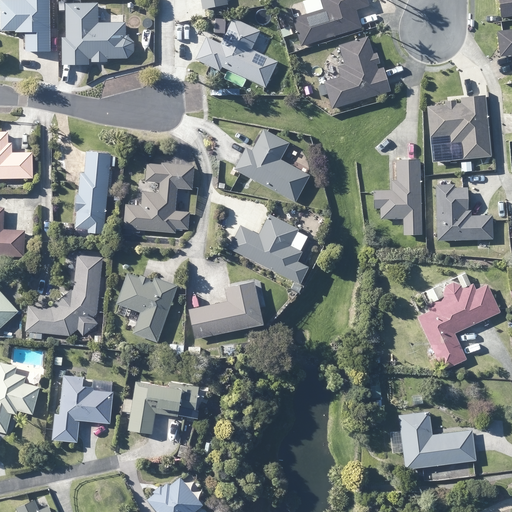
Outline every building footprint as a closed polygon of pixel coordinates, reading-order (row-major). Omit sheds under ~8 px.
[(50,51),(50,28),(49,0),(0,0),(1,30),(16,30),(16,32),(19,32),(23,32),(25,32),(26,49),(26,51),(50,51)] [(200,0),(203,9),(205,9),(228,4),(227,3),(226,0),(200,0)] [(370,5),(368,0),(320,0),(323,8),(294,17),(292,18),(301,46),(361,27),(356,10),(370,5)] [(511,0),(498,0),(501,17),(511,15),(511,0)] [(126,22),(123,22),(98,22),(98,3),(66,3),(66,30),(66,37),(62,37),(62,39),(62,64),(65,64),(89,64),(89,58),(92,58),(91,61),(94,61),(96,61),(100,61),(107,61),(107,58),(127,58),(134,51),(134,41),(126,33),(126,22)] [(267,26),(265,16),(254,17),(256,28),(267,26)] [(278,61),(263,54),(252,49),(260,30),(233,17),(224,37),(221,43),(206,36),(195,59),(220,71),(222,67),(265,87),(278,61)] [(511,29),(497,31),(499,47),(500,57),(511,55),(511,29)] [(380,62),(378,55),(377,52),(373,53),(368,36),(351,41),(349,42),(347,36),(340,38),(342,44),(339,45),(339,47),(345,64),(338,66),(341,76),(325,81),(324,81),(324,84),(318,85),(321,95),(327,93),(332,107),(332,109),(390,90),(383,67),(378,68),(377,64),(380,62)] [(463,159),(486,156),(491,156),(485,95),(461,98),(461,103),(457,103),(456,99),(448,100),(445,101),(445,104),(427,106),(430,137),(432,137),(450,135),(450,143),(461,142),(463,156),(463,159)] [(280,159),(289,143),(264,128),(253,147),(252,150),(246,146),(236,165),(234,169),(295,202),(310,175),(307,174),(304,172),(306,168),(293,161),(291,165),(280,159)] [(0,177),(33,177),(32,152),(29,152),(12,152),(12,143),(8,143),(8,130),(1,131),(0,130),(0,177)] [(461,149),(443,141),(437,154),(455,162),(461,149)] [(109,169),(110,153),(86,151),(84,172),(80,172),(78,193),(76,193),(75,212),(77,212),(75,228),(88,229),(87,232),(90,232),(104,233),(105,223),(105,216),(109,169)] [(421,181),(420,171),(420,159),(416,159),(396,160),(397,180),(392,180),(392,190),(389,190),(374,190),(374,208),(380,208),(380,219),(393,219),(403,219),(403,225),(404,234),(422,234),(421,181)] [(192,165),(165,163),(162,162),(161,164),(147,163),(146,178),(145,181),(160,182),(159,192),(143,191),(141,205),(128,204),(125,204),(123,228),(125,228),(145,229),(176,232),(176,227),(188,228),(190,211),(187,211),(175,210),(177,188),(190,189),(192,189),(195,165),(192,165)] [(468,209),(468,207),(468,187),(455,187),(455,184),(452,184),(438,185),(436,184),(437,240),(478,239),(488,239),(493,239),(493,215),(488,215),(471,215),(471,210),(467,210),(466,209),(468,209)] [(114,200),(117,200),(122,200),(123,189),(115,189),(115,192),(114,200)] [(4,208),(0,207),(0,255),(24,256),(25,230),(3,229),(4,208)] [(290,245),(298,230),(298,229),(269,214),(259,235),(241,225),(229,248),(300,284),(309,267),(305,265),(297,261),(302,252),(290,245)] [(103,257),(100,257),(77,254),(73,286),(73,288),(69,292),(65,295),(54,304),(55,305),(51,308),(50,308),(34,306),(28,306),(26,331),(30,331),(30,337),(33,337),(34,331),(36,331),(36,338),(41,338),(42,332),(70,335),(78,329),(83,335),(98,323),(93,317),(97,313),(97,311),(101,277),(103,257)] [(153,279),(143,275),(140,275),(140,277),(127,272),(116,303),(117,304),(140,312),(133,331),(132,333),(157,342),(177,285),(174,284),(154,277),(153,279)] [(455,333),(489,317),(501,311),(487,283),(476,289),(473,283),(471,284),(466,272),(457,276),(461,284),(452,281),(446,284),(443,293),(439,285),(426,291),(431,302),(426,305),(429,311),(421,315),(417,316),(429,342),(431,345),(442,370),(467,359),(465,356),(455,333)] [(195,338),(264,324),(260,306),(265,305),(260,282),(255,283),(255,282),(231,287),(225,288),(228,301),(189,309),(195,338)] [(5,298),(2,294),(0,292),(0,327),(18,312),(9,302),(5,298)] [(379,354),(379,351),(367,352),(368,363),(380,362),(379,354)] [(61,364),(62,364),(62,357),(55,356),(54,364),(56,364),(61,364)] [(17,366),(11,364),(1,361),(0,362),(0,431),(5,433),(7,427),(8,424),(10,416),(11,413),(16,415),(17,409),(32,414),(40,386),(37,385),(24,382),(26,376),(15,373),(17,366)] [(83,377),(65,375),(64,375),(60,414),(57,414),(55,414),(55,416),(52,439),(77,442),(77,436),(79,420),(110,423),(113,391),(111,391),(94,389),(94,388),(82,386),(83,377)] [(170,386),(149,383),(135,381),(128,429),(149,433),(151,433),(155,412),(178,416),(179,406),(195,409),(198,389),(199,387),(170,382),(170,384),(170,386)] [(371,386),(372,398),(381,397),(380,385),(371,386)] [(432,434),(431,430),(429,410),(398,414),(401,431),(390,432),(392,453),(403,451),(405,469),(423,467),(468,461),(476,460),(472,429),(432,434)] [(185,457),(188,446),(181,445),(178,455),(185,457)] [(192,491),(182,480),(181,477),(170,486),(167,483),(162,488),(160,486),(157,488),(155,490),(153,492),(155,493),(147,500),(157,511),(192,511),(201,505),(203,504),(192,491)] [(52,511),(49,505),(39,509),(35,499),(16,508),(18,511),(52,511)]
